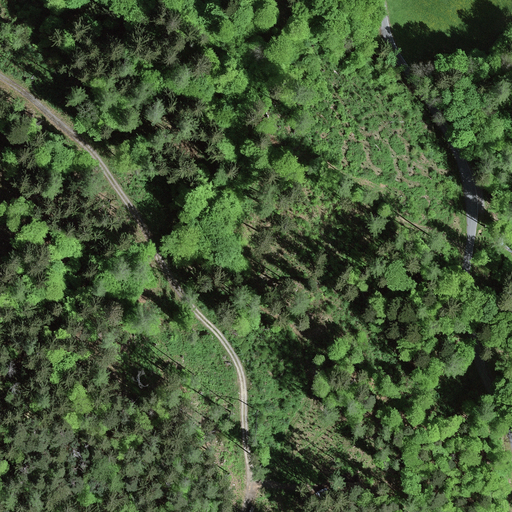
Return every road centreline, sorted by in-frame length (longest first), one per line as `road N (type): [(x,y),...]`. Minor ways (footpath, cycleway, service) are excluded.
road 1 (track): [(242,511),(249,489),(247,391),(233,349),(178,291),(82,138),(0,75)]
road 2 (unclassified): [(380,0),(395,54),(462,162),(471,201),(468,320),(511,436)]
